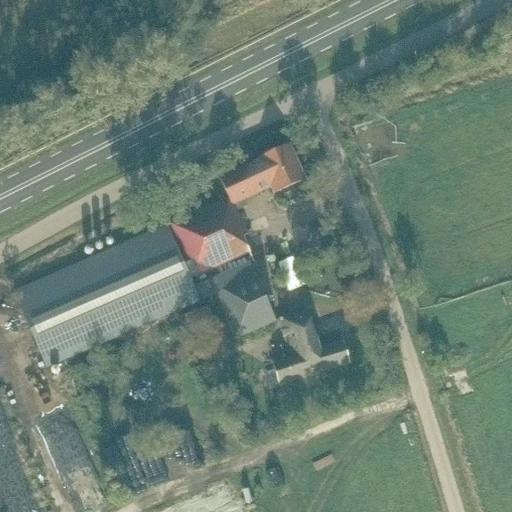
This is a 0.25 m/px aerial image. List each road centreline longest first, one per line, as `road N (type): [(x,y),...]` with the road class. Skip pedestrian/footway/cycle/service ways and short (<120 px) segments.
road 1 (primary): [(0,197),(395,0)]
road 2 (unclassified): [(455,511),(364,229),(307,96)]
road 3 (unclassified): [(0,252),(307,96)]
road 4 (unclassified): [(307,96),(500,0)]
